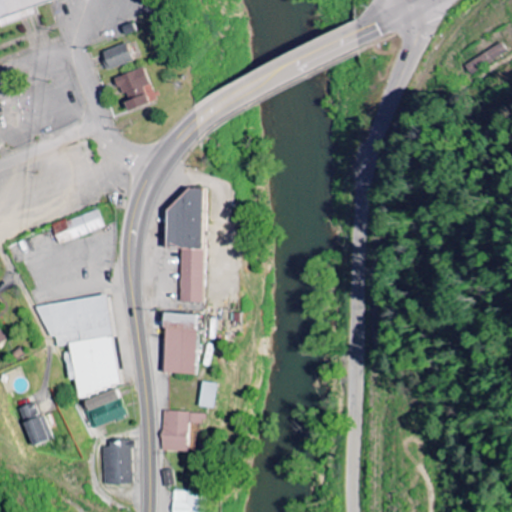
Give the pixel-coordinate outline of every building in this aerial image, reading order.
[(0,0),(0,27),(37,16),(34,8),(58,0),(0,0)] [(467,67),(476,80),(510,56),(501,43),(467,67)] [(133,62),(127,44),(102,53),(108,71),(133,62)] [(129,112),(149,104),(143,88),(150,85),(143,68),(115,79),(129,112)] [(181,304),(204,304),(205,190),(171,190),(170,249),(182,249),(181,304)] [(104,229),(97,210),(52,227),(59,246),(104,229)] [(122,386),(110,297),(46,305),(39,308),(52,339),(58,338),(60,348),(66,353),(70,382),(77,381),(80,400),(86,399),(96,395),(99,394),(117,387),(122,386)] [(0,330),(0,310),(1,310),(0,309),(0,347),(8,342),(0,330)] [(195,376),(197,316),(165,315),(163,375),(195,376)] [(216,410),(218,385),(204,384),(202,409),(216,410)] [(128,417),(118,390),(84,403),(95,430),(128,417)] [(40,419),(35,404),(18,409),(31,448),(53,441),(46,417),(40,419)] [(189,453),(190,425),(206,425),(207,414),(164,413),(162,452),(189,453)] [(104,448),(105,485),(134,484),(133,441),(110,442),(110,448),(104,448)] [(164,471),(165,487),(175,486),(174,470),(164,471)] [(175,493),(174,511),(204,511),(206,494),(175,493)]
